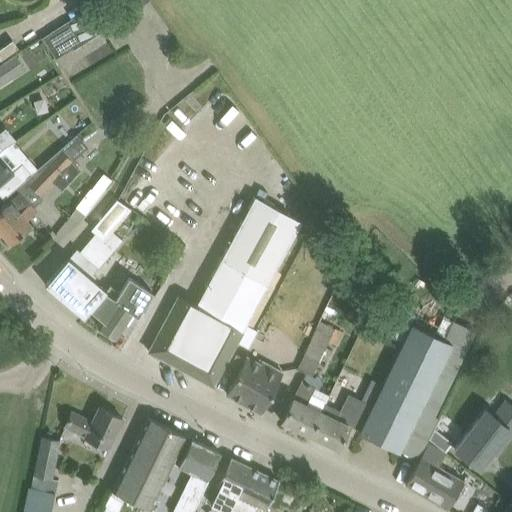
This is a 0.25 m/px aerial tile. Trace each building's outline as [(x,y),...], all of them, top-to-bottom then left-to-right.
[(148,0),(99,0),(87,8),(88,11),(102,32),(148,1),(148,0)] [(60,30),(43,41),(55,59),(72,48),(74,50),(102,32),(88,11),(60,30)] [(15,56),(0,65),(0,86),(24,71),(15,56)] [(82,135),(69,148),(81,159),(93,145),(82,135)] [(31,175),(25,180),(39,196),(41,195),(53,184),(61,191),(80,170),(61,149),(59,151),(47,160),(30,175),(31,175)] [(0,197),(2,199),(15,188),(30,175),(21,164),(12,172),(0,158),(0,197)] [(112,182),(104,175),(84,200),(83,199),(68,217),(77,225),(112,182)] [(259,188),(195,305),(183,298),(176,300),(148,351),(213,386),(302,222),(262,200),(266,192),(259,188)] [(3,206),(0,208),(0,232),(10,245),(25,232),(32,226),(26,220),(35,212),(32,208),(19,193),(9,201),(3,206)] [(122,202),(116,209),(121,214),(128,206),(122,202)] [(103,224),(95,233),(114,249),(122,240),(103,224)] [(67,258),(45,285),(83,317),(90,309),(105,291),(92,280),(95,277),(92,274),(98,267),(77,250),(69,260),(67,258)] [(345,271),(327,306),(334,310),(352,275),(345,271)] [(105,291),(90,309),(102,319),(97,326),(116,338),(125,324),(127,325),(134,314),(135,315),(149,293),(127,278),(114,298),(105,291)] [(444,337),(452,320),(468,287),(459,283),(447,296),(438,292),(435,297),(433,295),(429,301),(424,299),(412,324),(411,323),(359,432),(399,451),(399,450),(401,451),(453,341),(444,337)] [(413,315),(403,311),(391,337),(401,342),(413,315)] [(433,416),(474,331),(452,320),(444,337),(453,341),(401,451),(413,457),(415,452),(420,455),(437,418),(433,416)] [(319,322),(296,370),(305,374),(311,377),(311,376),(328,342),(334,329),(332,328),(319,322)] [(226,393),(261,413),(283,373),(281,372),(277,380),(258,370),(261,365),(246,357),(245,359),(236,354),(226,371),(235,376),(226,393)] [(281,422),(309,435),(325,403),(329,395),(301,381),(281,422)] [(485,410),(454,449),(479,469),(492,453),(509,430),(511,432),(511,406),(505,401),(493,416),(485,410)] [(325,403),(309,435),(338,449),(349,427),(347,426),(356,409),(344,403),(340,411),(325,403)] [(107,448),(113,436),(122,418),(99,407),(91,422),(71,412),(64,426),(84,435),(83,437),(107,448)] [(159,490),(185,436),(148,418),(112,492),(121,496),(153,511),(155,511),(165,493),(159,490)] [(51,511),(59,481),(51,479),(59,440),(42,436),(34,476),(25,511),(51,511)] [(220,452),(191,438),(177,466),(195,474),(177,511),(192,511),(209,480),(207,479),(220,452)] [(225,511),(234,492),(238,494),(250,467),(230,457),(217,484),(219,485),(210,504),(225,511)] [(431,463),(430,464),(420,459),(414,470),(423,475),(415,490),(447,509),(463,481),(431,463)] [(253,511),(257,503),(266,508),(279,481),(250,467),(238,494),(228,511),(253,511)] [(107,490),(100,505),(104,507),(114,511),(121,496),(112,492),(107,490)]
